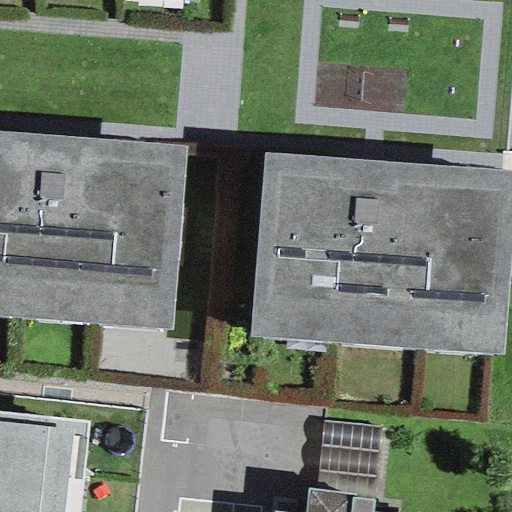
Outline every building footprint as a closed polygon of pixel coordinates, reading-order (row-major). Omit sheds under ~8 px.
[(188,147),(0,132),(0,315),(174,329),(188,147)] [(511,206),(511,172),(262,153),(247,337),(500,357),(511,206)] [(77,511),(87,421),(0,411),(0,511),(77,511)] [(380,427),(322,421),(315,491),(355,495),(354,499),(372,501),(380,427)] [(306,490),(303,511),(276,511),(273,511),(371,511),(372,501),(354,499),(355,495),(315,491),(306,490)]
